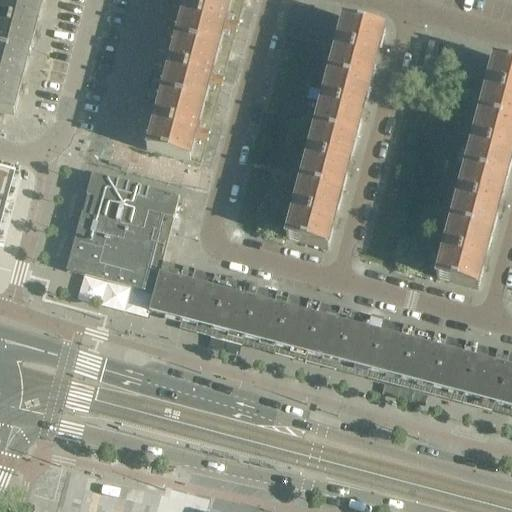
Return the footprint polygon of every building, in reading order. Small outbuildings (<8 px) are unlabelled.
[(0,0),(0,54),(27,61),(37,25),(41,7),(14,0),(0,0)] [(200,161),(234,0),(187,0),(155,151),(200,161)] [(298,40),(305,11),(293,7),(285,37),(298,40)] [(310,43),(318,14),(305,11),(298,40),(310,43)] [(323,47),(331,17),(318,14),(310,43),(323,47)] [(335,50),(343,21),(344,22),(345,21),(331,17),(323,47),(335,50)] [(369,87),(378,51),(383,32),(344,22),(343,21),(335,50),(328,77),(369,87)] [(448,80),(456,50),(443,47),(435,76),(448,80)] [(461,83),(468,54),(456,50),(448,80),(461,83)] [(0,113),(12,116),(21,83),(27,61),(0,54),(0,113)] [(473,86),(481,57),(468,54),(461,83),(473,86)] [(486,90),(493,61),(495,62),(495,61),(481,57),(473,86),(486,90)] [(511,125),(511,66),(495,62),(493,61),(486,90),(479,116),(511,125)] [(354,141),(364,105),(369,87),(328,77),(314,131),(354,141)] [(505,181),(511,153),(511,125),(479,116),(464,171),(505,181)] [(340,196),(350,159),(354,141),(314,131),(300,185),(340,196)] [(490,235),(500,199),(505,181),(464,171),(450,225),(490,235)] [(162,263),(179,199),(92,177),(87,198),(88,198),(83,216),(82,215),(67,273),(72,275),(77,276),(83,278),(143,293),(144,294),(145,292),(154,295),(162,263)] [(0,235),(14,182),(0,178),(0,235)] [(325,251),(334,218),(340,196),(300,185),(285,240),(325,251)] [(476,290),(485,257),(490,235),(450,225),(436,280),(476,290)] [(181,322),(191,283),(192,284),(195,272),(162,263),(154,295),(149,314),(150,314),(145,332),(176,340),(181,322)] [(212,330),(222,292),(223,292),(226,280),(195,272),(192,284),(191,283),(181,322),(212,330)] [(244,339),(254,300),(255,300),(258,288),(226,280),(223,292),(222,292),(212,330),(244,339)] [(275,347),(285,308),(286,308),(289,297),(258,288),(255,300),(254,300),(244,339),(275,347)] [(306,355),(317,317),(320,305),(289,297),(286,308),(285,308),(275,347),(306,355)] [(338,363),(348,325),(351,313),(320,305),(317,317),(306,355),(338,363)] [(369,372),(379,333),(380,333),(383,322),(351,313),(348,325),(338,363),(369,372)] [(401,380),(411,342),(412,342),(415,330),(383,322),(380,333),(379,333),(369,372),(401,380)] [(432,388),(443,350),(444,350),(447,338),(415,330),(412,342),(411,342),(401,380),(432,388)] [(464,397),(474,358),(475,358),(478,347),(447,338),(444,350),(443,350),(432,388),(464,397)] [(495,405),(505,366),(506,367),(509,355),(478,347),(475,358),(474,358),(464,397),(495,405)] [(511,409),(511,355),(509,355),(506,367),(505,366),(495,405),(511,409)]
